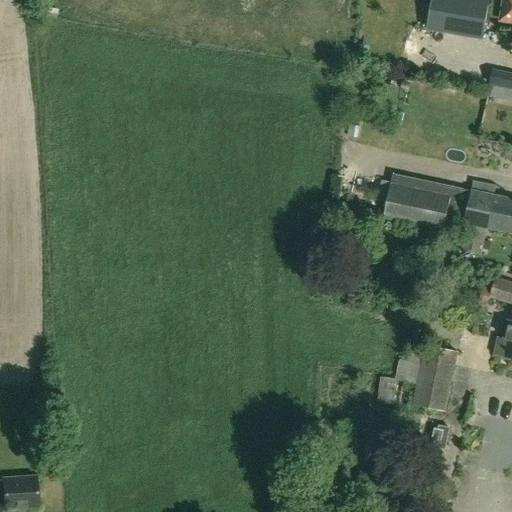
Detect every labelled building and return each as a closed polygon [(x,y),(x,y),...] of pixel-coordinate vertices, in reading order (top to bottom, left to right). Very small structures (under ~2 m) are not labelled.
[(484,40),(490,0),(433,0),(432,12),(429,29),(428,30),(484,40)] [(511,0),(504,0),(501,19),(511,20),(511,0)] [(423,10),(420,27),(429,29),(432,12),(423,10)] [(511,73),(493,70),(489,86),(511,90),(511,73)] [(348,136),(358,138),(360,126),(350,125),(348,136)] [(511,199),(494,196),(495,186),(473,181),(471,191),(394,176),(385,219),(463,235),(465,224),(511,233),(511,199)] [(481,256),(487,230),(466,226),(461,251),(481,256)] [(500,337),(497,354),(511,357),(511,282),(496,279),(492,298),(511,302),(511,319),(510,319),(506,338),(500,337)] [(472,300),(487,305),(492,289),(477,284),(472,300)] [(398,400),(414,404),(427,345),(412,342),(408,361),(401,359),(396,379),(380,377),(377,402),(393,405),(397,381),(401,382),(398,400)] [(427,345),(414,404),(446,410),(458,352),(427,345)] [(446,450),(450,428),(439,425),(438,429),(434,428),(431,443),(435,443),(434,447),(446,450)] [(388,449),(390,433),(379,431),(376,448),(388,449)] [(38,507),(36,478),(3,480),(3,481),(0,480),(0,493),(4,493),(5,510),(38,507)]
